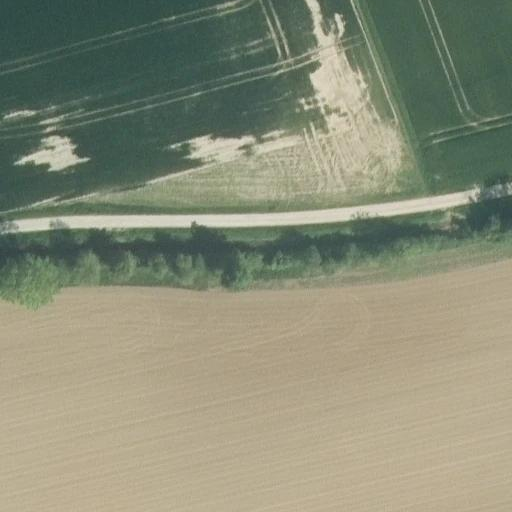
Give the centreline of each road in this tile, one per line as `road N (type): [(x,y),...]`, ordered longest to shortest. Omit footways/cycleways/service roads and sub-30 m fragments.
road 1 (track): [(511,186),(435,204),(291,220),(0,229)]
road 2 (track): [(435,204),(427,152),(369,0)]
